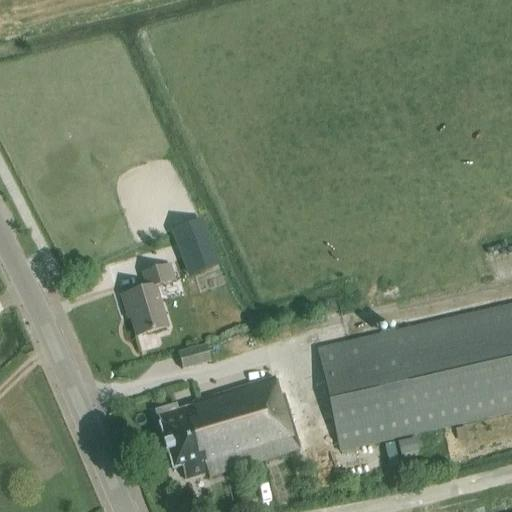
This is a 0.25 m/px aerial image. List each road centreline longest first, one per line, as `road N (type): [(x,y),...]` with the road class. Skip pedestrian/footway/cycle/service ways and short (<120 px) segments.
road 1 (secondary): [(123,511),(0,236)]
road 2 (track): [(372,511),(511,476)]
